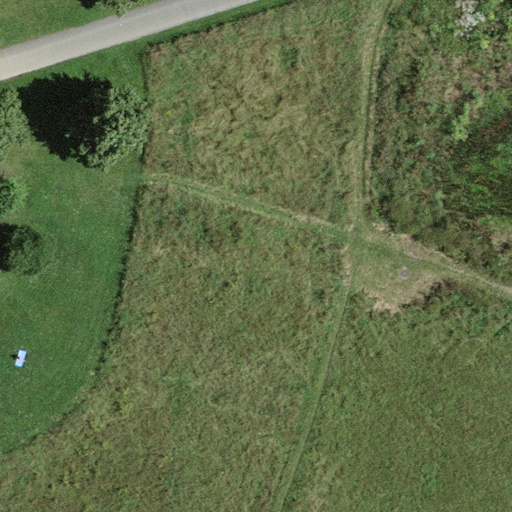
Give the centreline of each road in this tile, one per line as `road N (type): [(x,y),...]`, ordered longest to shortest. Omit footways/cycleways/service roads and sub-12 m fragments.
road 1 (track): [(28,148),(511,288)]
road 2 (track): [(5,66),(212,0)]
